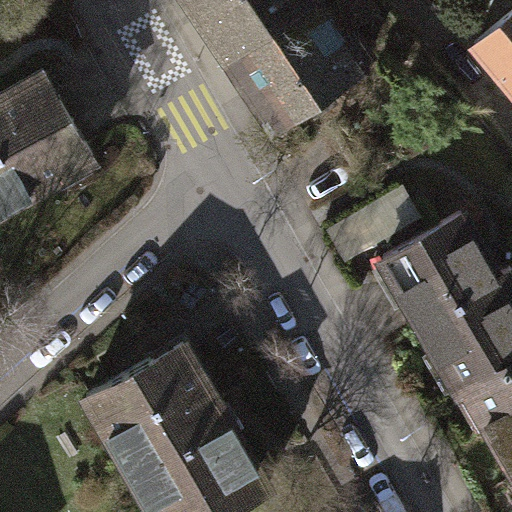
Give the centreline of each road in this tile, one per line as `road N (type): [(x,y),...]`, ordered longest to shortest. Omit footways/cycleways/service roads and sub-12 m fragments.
road 1 (residential): [(417,511),(216,168)]
road 2 (residential): [(216,168),(0,364)]
road 3 (residential): [(216,168),(123,0)]
